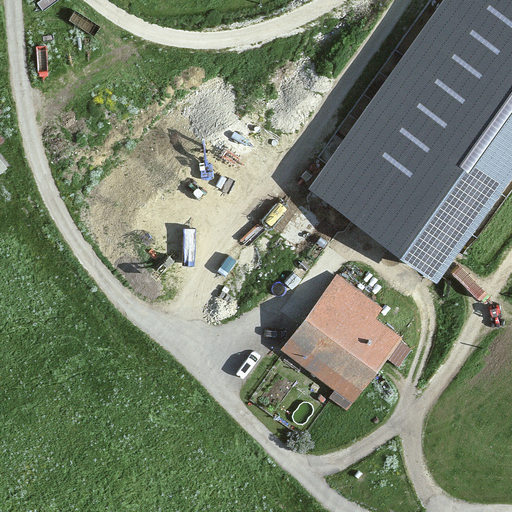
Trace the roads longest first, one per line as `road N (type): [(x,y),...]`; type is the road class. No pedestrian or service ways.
road 1 (track): [(356,511),(286,456),(85,251),(25,132),(11,0)]
road 2 (track): [(367,244),(419,297),(401,467),(411,491),(434,511)]
road 3 (track): [(473,295),(465,336),(401,414),(343,452),(297,466)]
road 4 (track): [(103,0),(168,32),(208,32),(320,0)]
